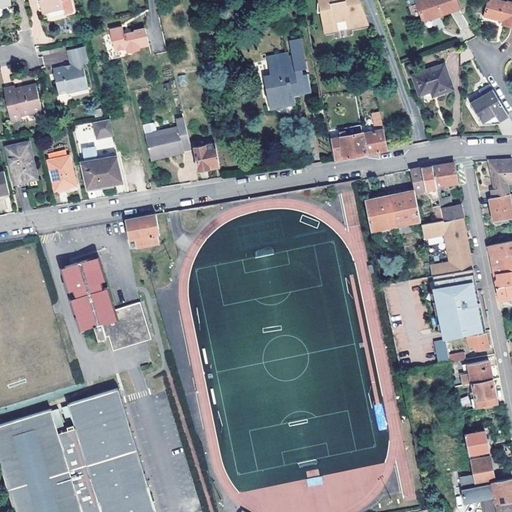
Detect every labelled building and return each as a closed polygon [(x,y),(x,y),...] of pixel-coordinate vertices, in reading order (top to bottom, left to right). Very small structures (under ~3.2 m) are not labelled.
[(38,0),(42,13),(63,8),(65,14),(72,13),(72,11),(70,0),(38,0)] [(364,16),(357,0),(330,0),(316,2),(316,11),(320,11),(322,24),(332,22),(333,29),(349,26),(348,19),(364,16)] [(460,10),(456,0),(417,0),(418,0),(424,21),(460,10)] [(511,26),(511,2),(504,1),(503,3),(491,0),(484,0),(481,16),(500,20),(499,24),(511,26)] [(333,29),(332,22),(322,24),(323,31),(333,29)] [(120,27),(109,30),(114,54),(126,51),(127,54),(138,51),(138,47),(148,45),(144,28),(122,34),(120,27)] [(265,77),(272,110),(296,106),(294,97),(311,94),(307,74),(303,75),(303,70),(306,69),(300,39),(289,42),(292,56),(289,57),(288,53),(268,57),(271,76),(265,77)] [(87,62),(83,47),(67,51),(71,65),(53,69),(58,91),(66,90),(67,93),(88,88),(83,64),(87,62)] [(452,88),(444,64),(412,75),(419,95),(430,91),(432,95),(452,88)] [(41,111),(35,84),(21,87),(21,89),(15,91),(14,87),(3,90),(10,120),(21,118),(21,116),(41,111)] [(508,114),(490,84),(479,90),(483,96),(472,102),(483,121),(495,113),(499,119),(508,114)] [(375,127),(382,126),(379,111),(377,112),(376,109),(373,110),(374,112),(372,113),(375,127)] [(98,139),(113,136),(108,118),(94,121),(98,139)] [(179,129),(147,135),(152,158),(171,154),(171,156),(185,153),(184,151),(191,149),(184,119),(178,121),(179,129)] [(343,131),(328,134),(332,155),(344,153),(344,158),(366,153),(363,133),(361,128),(343,131)] [(377,152),(388,150),(383,130),(363,133),(366,153),(377,152)] [(15,183),(37,177),(29,142),(7,147),(15,183)] [(217,152),(215,143),(194,148),(199,170),(209,168),(208,165),(219,162),(217,152)] [(88,191),(123,183),(118,158),(82,165),(88,191)] [(56,193),(77,189),(71,159),(50,164),(56,193)] [(492,189),(493,197),(509,194),(511,193),(511,159),(489,161),(495,188),(492,189)] [(457,183),(453,162),(432,166),(437,187),(457,183)] [(410,170),(414,190),(415,192),(437,188),(437,187),(432,166),(421,168),(410,170)] [(0,196),(9,194),(4,173),(0,174),(0,196)] [(410,219),(411,222),(421,220),(415,192),(414,190),(390,196),(396,222),(410,219)] [(511,217),(511,211),(509,194),(493,197),(490,198),(495,221),(511,217)] [(386,224),(387,228),(388,235),(398,233),(396,225),(396,222),(390,196),(365,201),(371,230),(381,229),(381,225),(386,224)] [(439,198),(439,196),(432,197),(437,219),(439,219),(439,221),(444,220),(441,208),(439,198)] [(439,198),(441,208),(454,205),(452,196),(439,198)] [(463,217),(461,204),(454,205),(441,208),(444,220),(444,221),(463,217)] [(126,219),(131,247),(158,242),(157,235),(159,234),(155,214),(126,219)] [(450,261),(430,265),(433,275),(473,268),(470,255),(463,217),(444,221),(444,220),(439,221),(425,224),(426,227),(422,227),(424,237),(445,233),(450,261)] [(511,240),(489,245),(490,252),(493,253),(493,257),(491,258),(493,266),(511,262),(511,240)] [(112,337),(146,327),(135,293),(111,300),(104,277),(100,278),(98,272),(102,271),(94,246),(59,258),(64,273),(60,274),(62,283),(71,280),(73,286),(69,288),(79,320),(91,315),(96,330),(104,328),(103,325),(108,324),(112,337)] [(511,262),(493,266),(494,274),(496,274),(497,278),(495,281),(497,288),(511,284),(511,262)] [(477,288),(473,268),(433,275),(437,296),(477,288)] [(113,295),(121,292),(116,277),(109,280),(113,295)] [(511,284),(497,288),(499,299),(499,301),(509,300),(508,297),(511,296),(511,284)] [(477,288),(437,296),(441,316),(481,307),(479,300),(477,288)] [(446,339),(486,331),(481,307),(441,316),(443,326),(446,339)] [(488,341),(486,332),(468,336),(470,345),(475,344),(476,349),(489,347),(488,341)] [(450,363),(449,355),(446,340),(434,342),(438,365),(450,363)] [(450,363),(465,360),(464,352),(449,355),(450,363)] [(473,383),(492,379),(488,360),(463,366),(465,378),(460,378),(462,385),(469,384),(473,383)] [(10,401),(69,383),(66,374),(7,392),(10,401)] [(478,408),(498,403),(494,391),(492,379),(473,383),(478,408)] [(473,383),(469,384),(474,409),(478,408),(473,383)] [(156,511),(118,388),(69,403),(77,427),(74,428),(73,424),(67,426),(68,429),(57,433),(50,409),(0,424),(0,467),(14,511),(156,511)] [(389,439),(400,439),(399,417),(389,417),(389,439)] [(465,435),(469,455),(489,451),(485,431),(465,435)] [(491,457),(470,461),(473,474),(476,486),(496,482),(495,481),(491,457)] [(409,464),(398,465),(403,501),(415,499),(409,464)] [(476,486),(473,474),(460,476),(465,503),(482,500),(483,511),(497,511),(493,488),(477,491),(476,486)] [(476,486),(477,491),(493,488),(497,511),(511,511),(511,477),(495,481),(496,482),(476,486)]
